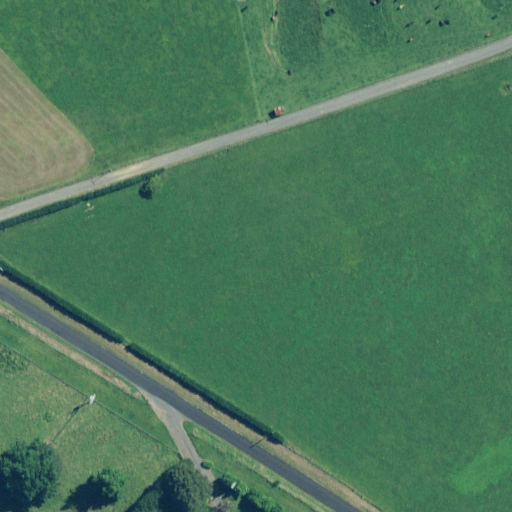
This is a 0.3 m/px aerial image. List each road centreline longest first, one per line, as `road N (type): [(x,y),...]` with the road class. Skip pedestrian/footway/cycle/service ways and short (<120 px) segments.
road 1 (track): [(0,215),(511,23)]
road 2 (unclassified): [(0,296),(329,511)]
